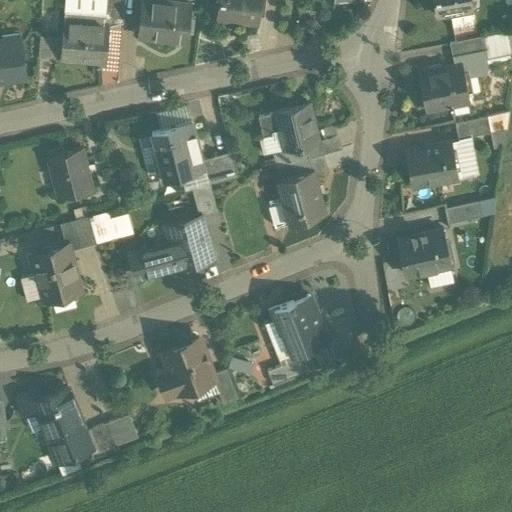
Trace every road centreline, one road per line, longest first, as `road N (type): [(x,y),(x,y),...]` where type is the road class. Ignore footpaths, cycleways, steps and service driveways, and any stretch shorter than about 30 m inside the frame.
road 1 (residential): [(380,48),(0,122)]
road 2 (residential): [(358,231),(90,344),(0,361)]
road 3 (residential): [(380,48),(358,231)]
